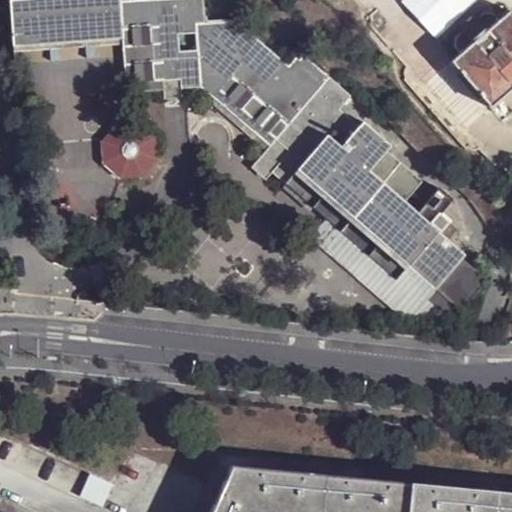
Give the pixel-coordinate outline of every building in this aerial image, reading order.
[(286,70),(232,24),(202,27),(199,0),(26,0),(26,3),(7,5),(11,50),(118,42),(124,97),(134,96),(160,94),(160,84),(177,83),(177,93),(197,91),(266,151),(280,161),(268,177),(283,188),(294,176),(323,140),(338,152),(355,132),(336,113),(347,101),(297,58),(286,70)] [(511,20),(506,13),(495,23),(458,54),(447,63),(485,109),(496,100),(511,86),(511,20)] [(452,47),(458,54),(495,23),(489,16),(480,15),(474,21),(472,18),(458,31),(459,33),(453,39),(452,47)] [(160,84),(160,94),(161,103),(178,102),(177,93),(177,83),(160,84)] [(511,86),(496,100),(509,115),(511,112),(511,86)] [(134,96),(124,97),(125,128),(136,127),(134,96)] [(323,140),(294,176),(405,271),(434,236),(402,208),(365,176),(383,156),(387,151),(360,126),(355,132),(338,152),(323,140)] [(136,127),(125,128),(113,128),(99,145),(100,167),(117,182),(140,182),(155,163),(153,140),(136,127)] [(248,172),(262,185),(268,177),(280,161),(266,151),(248,172)] [(365,176),(402,208),(406,202),(419,187),(383,156),(365,176)] [(434,236),(462,260),(467,254),(450,239),(419,213),(406,202),(402,208),(434,236)] [(419,213),(450,239),(458,230),(428,203),(419,213)] [(378,296),(392,281),(328,225),(314,241),(378,296)] [(431,295),(462,260),(434,236),(405,271),(431,295)] [(450,323),(485,282),(462,260),(431,295),(425,303),(450,323)] [(303,511),(303,473),(229,466),(209,511),(303,511)] [(402,511),(404,482),(358,478),(303,473),(303,511),(402,511)] [(500,511),(502,491),(462,487),(404,482),(402,511),(500,511)] [(511,511),(511,491),(502,491),(500,511),(511,511)]
